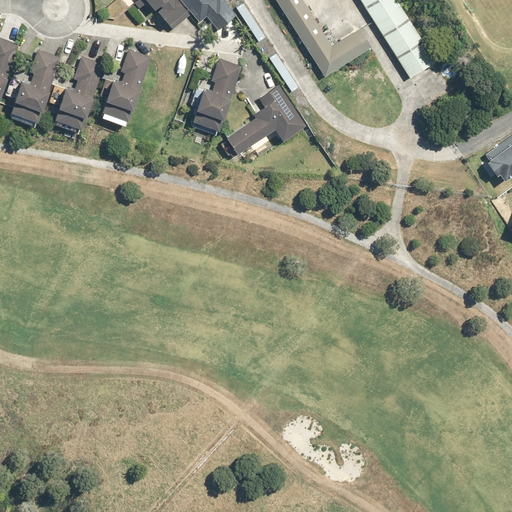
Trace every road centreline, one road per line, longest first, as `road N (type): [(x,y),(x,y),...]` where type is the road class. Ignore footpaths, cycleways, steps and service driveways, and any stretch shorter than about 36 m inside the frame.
road 1 (track): [(511,111),(454,153),(357,129),(328,109),(259,0)]
road 2 (track): [(414,267),(395,222),(409,146),(407,96),(346,0)]
